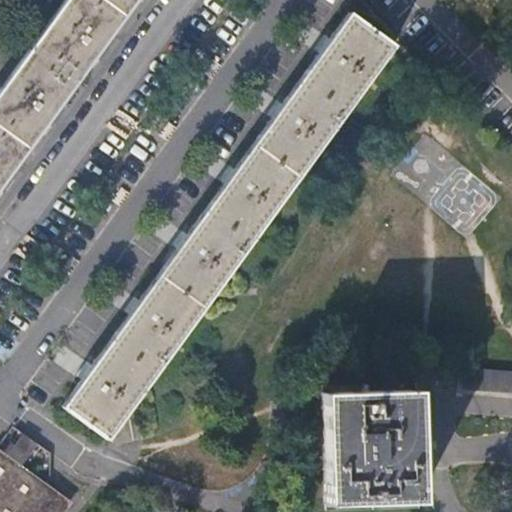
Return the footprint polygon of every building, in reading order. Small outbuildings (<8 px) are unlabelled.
[(0,184),(10,171),(47,119),(58,105),(95,53),(106,39),(133,0),(71,0),(66,8),(61,5),(47,25),(52,28),(43,40),(38,37),(22,59),(27,63),(18,75),(13,71),(0,89),(0,91),(4,94),(0,98),(0,184)] [(64,0),(61,5),(66,8),(71,0),(64,0)] [(348,10),(327,38),(317,53),(279,103),(269,118),(232,169),(221,183),(184,234),(174,248),(137,299),(126,314),(90,363),(79,379),(61,403),(105,436),(114,424),(109,421),(118,408),(123,412),(132,399),(137,393),(132,389),(141,378),(146,381),(162,359),(157,355),(165,344),(170,347),(185,328),(180,324),(188,312),(193,316),(203,302),(210,293),(205,290),(213,278),(219,282),(232,263),(227,259),(236,247),(241,251),(257,229),(252,226),(261,214),(266,217),(280,198),(275,194),(283,183),(288,186),(305,163),(300,160),(308,149),(313,152),(328,132),(323,129),(332,117),(337,120),(353,99),(347,95),(356,84),(361,87),(376,68),(371,64),(379,52),(384,56),(391,47),(393,44),(348,10)] [(47,25),(38,37),(43,40),(52,28),(47,25)] [(317,53),(327,38),(323,35),(317,42),(312,49),(317,53)] [(112,43),(106,39),(95,53),(101,58),(106,51),(112,43)] [(371,64),(376,68),(384,56),(379,52),(371,64)] [(22,59),(13,71),(18,75),(27,63),(22,59)] [(347,95),(353,99),(361,87),(356,84),(347,95)] [(269,118),(279,103),(275,100),(270,106),(264,114),(269,118)] [(64,109),(58,105),(47,119),(53,124),(58,117),(64,109)] [(323,129),(328,132),(337,120),(332,117),(323,129)] [(300,160),(305,163),(313,152),(308,149),(300,160)] [(221,183),(232,169),(227,166),(222,172),(216,180),(221,183)] [(16,175),(10,171),(0,184),(0,185),(5,189),(10,183),(16,175)] [(275,194),(280,198),(288,186),(283,183),(275,194)] [(252,226),(257,229),(266,217),(261,214),(252,226)] [(174,248),(184,234),(180,230),(175,237),(169,244),(174,248)] [(227,259),(232,263),(241,251),(236,247),(227,259)] [(205,290),(210,293),(219,282),(213,278),(205,290)] [(126,314),(137,299),(132,296),(127,303),(121,311),(126,314)] [(180,324),(185,328),(193,316),(188,312),(180,324)] [(157,355),(162,359),(170,347),(165,344),(157,355)] [(79,379),(90,363),(85,360),(80,367),(74,375),(79,379)] [(511,372),(464,368),(462,387),(462,391),(511,395),(511,372)] [(132,389),(137,393),(146,381),(141,378),(132,389)] [(325,390),(325,410),(325,426),(326,466),(327,481),(327,501),(413,498),(412,478),(412,463),(411,444),(411,423),(410,407),(410,388),(325,390)] [(109,421),(114,424),(123,412),(118,408),(109,421)] [(0,511),(60,511),(68,501),(0,451),(0,511)] [(126,491),(119,502),(128,507),(138,491),(131,484),(126,491)]
